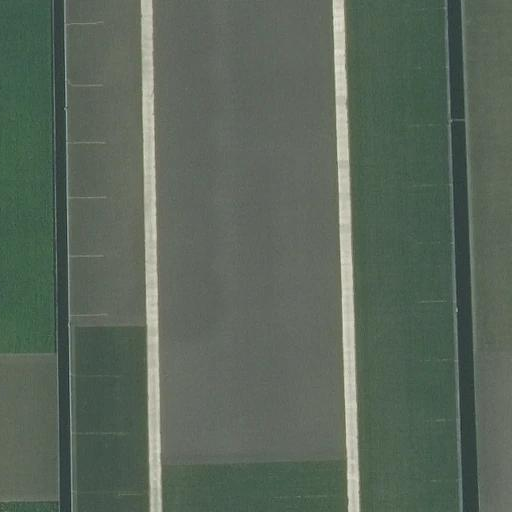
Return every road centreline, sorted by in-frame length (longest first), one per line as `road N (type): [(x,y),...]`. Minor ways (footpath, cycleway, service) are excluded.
road 1 (track): [(337,0),(352,511)]
road 2 (track): [(154,511),(144,0)]
